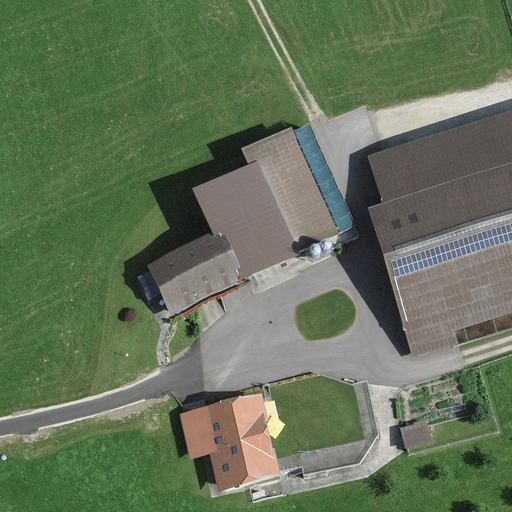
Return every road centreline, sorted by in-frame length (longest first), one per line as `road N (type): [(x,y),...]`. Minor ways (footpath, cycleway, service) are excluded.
road 1 (track): [(511,345),(416,378),(294,352),(244,351),(125,397),(0,427)]
road 2 (track): [(162,0),(169,196),(143,270),(169,376)]
